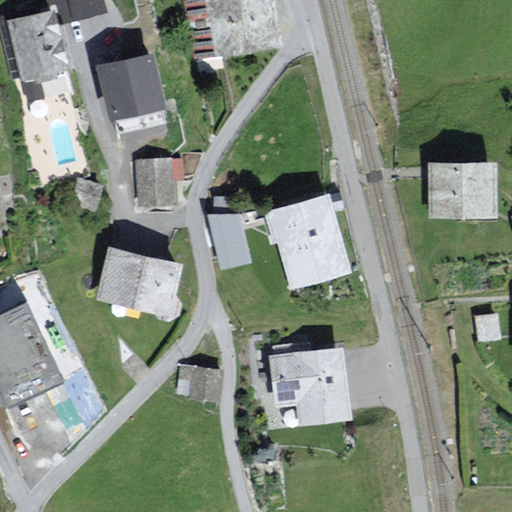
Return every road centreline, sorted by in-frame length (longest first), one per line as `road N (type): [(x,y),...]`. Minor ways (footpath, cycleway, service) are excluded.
road 1 (residential): [(257,511),(226,344),(187,212),(252,105),(313,39)]
road 2 (unclassified): [(313,39),(385,317),(419,511)]
